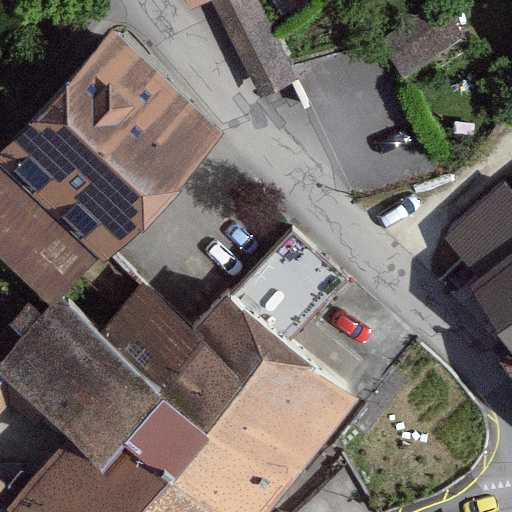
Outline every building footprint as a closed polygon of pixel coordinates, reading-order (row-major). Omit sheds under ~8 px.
[(261,0),(213,0),(261,94),(298,73),(261,0)] [(428,3),(381,37),(403,75),(464,31),(451,13),(439,19),(428,3)] [(224,120),(112,18),(0,138),(0,155),(1,156),(0,156),(0,246),(53,295),(99,246),(104,250),(224,120)] [(511,349),(502,354),(511,364),(511,183),(510,185),(511,187),(511,240),(468,273),(511,336),(511,349)] [(0,511),(260,511),(359,388),(311,351),(313,348),(291,331),(348,272),(292,224),(235,287),(227,280),(198,317),(140,272),(101,323),(71,295),(53,295),(42,308),(28,295),(8,319),(22,331),(0,355),(0,366),(72,425),(18,485),(0,470),(0,511)]
